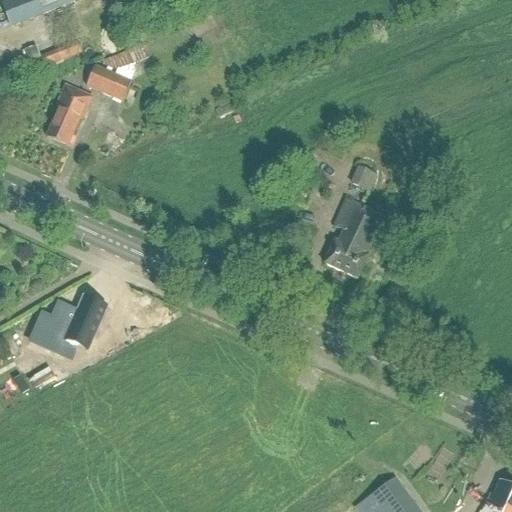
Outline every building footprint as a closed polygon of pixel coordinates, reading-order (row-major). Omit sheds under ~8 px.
[(73,4),(71,0),(18,0),(2,6),(11,29),(73,4)] [(33,75),(81,55),(77,44),(41,59),(36,47),(23,52),(33,75)] [(84,89),(121,104),(130,82),(134,74),(133,66),(145,61),(138,48),(100,64),(104,71),(94,67),(84,89)] [(58,110),(45,138),(66,148),(78,120),(81,121),(91,99),(65,87),(55,109),(58,110)] [(237,111),(233,104),(216,112),(219,119),(237,111)] [(357,169),(350,187),(369,195),(377,177),(357,169)] [(333,244),(323,266),(357,282),(385,219),(345,201),(333,227),(344,232),(337,245),(333,244)] [(381,259),(391,263),(396,255),(387,250),(381,259)] [(51,359),(45,375),(58,381),(64,380),(69,367),(79,371),(92,341),(93,341),(107,309),(83,299),(76,315),(71,313),(51,359)] [(415,511),(394,482),(355,511),(415,511)] [(511,511),(511,489),(499,484),(486,511),(511,511)]
